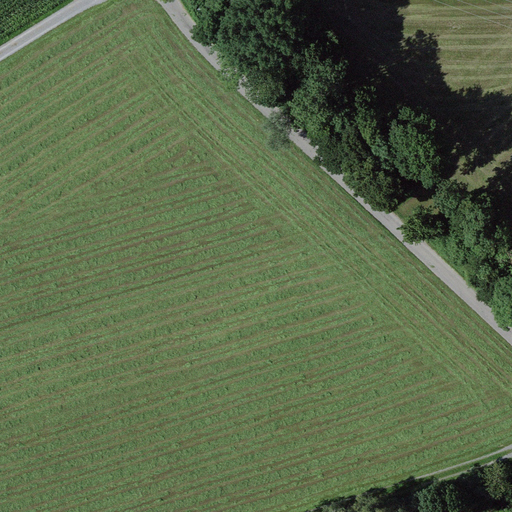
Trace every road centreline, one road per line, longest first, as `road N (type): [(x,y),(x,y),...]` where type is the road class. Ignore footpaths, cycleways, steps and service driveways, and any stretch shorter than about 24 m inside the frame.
road 1 (unclassified): [(168,0),(511,336)]
road 2 (track): [(511,451),(322,511)]
